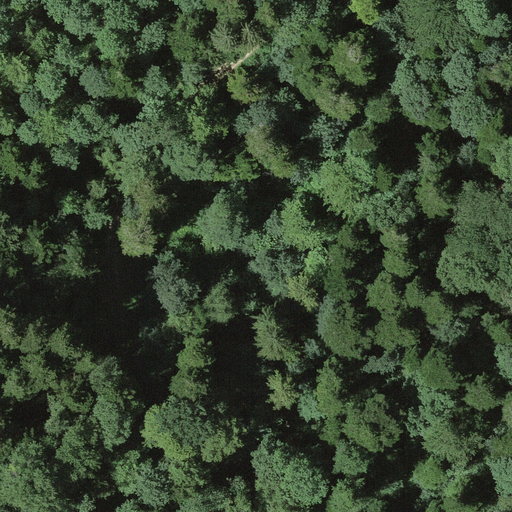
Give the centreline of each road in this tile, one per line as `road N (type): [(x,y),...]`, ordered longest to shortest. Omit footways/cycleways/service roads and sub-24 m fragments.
road 1 (track): [(331,0),(212,71),(170,109),(121,185),(111,231),(112,315),(132,423),(127,511)]
road 2 (track): [(401,511),(390,398),(353,271),(304,208),(239,203),(181,223),(131,278),(112,315)]
